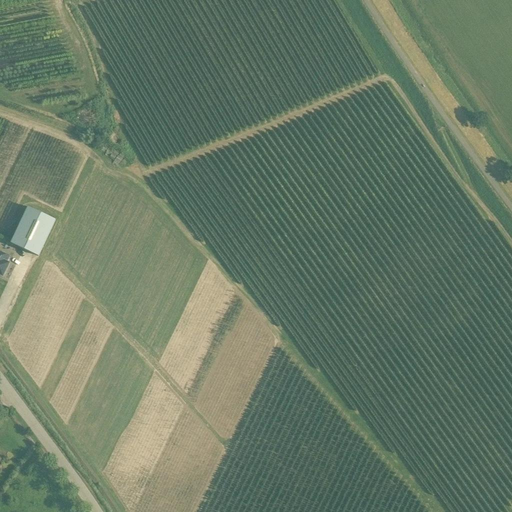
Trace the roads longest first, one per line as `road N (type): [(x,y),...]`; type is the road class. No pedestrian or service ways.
road 1 (track): [(511,241),(458,180),(393,78),(149,176)]
road 2 (residential): [(366,0),(511,208)]
road 3 (tertiary): [(90,511),(0,384)]
